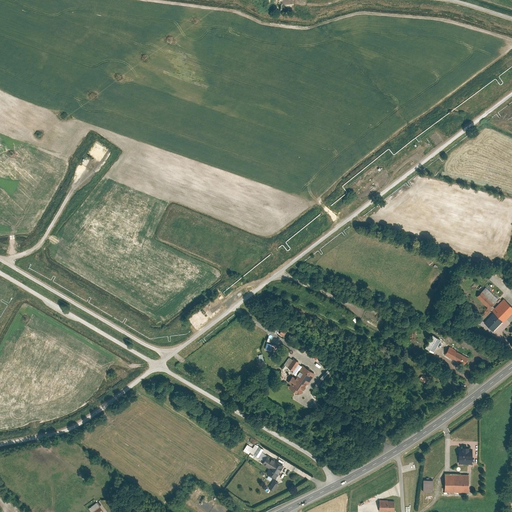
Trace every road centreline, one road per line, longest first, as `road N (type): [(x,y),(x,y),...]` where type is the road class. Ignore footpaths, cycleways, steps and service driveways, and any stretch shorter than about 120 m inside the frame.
road 1 (track): [(511,90),(84,418),(0,444)]
road 2 (secondary): [(511,366),(381,459),(281,511)]
road 3 (track): [(153,363),(317,459),(338,483)]
road 4 (track): [(0,260),(165,354)]
road 5 (track): [(153,363),(0,272)]
road 6 (track): [(2,261),(42,241),(88,168)]
